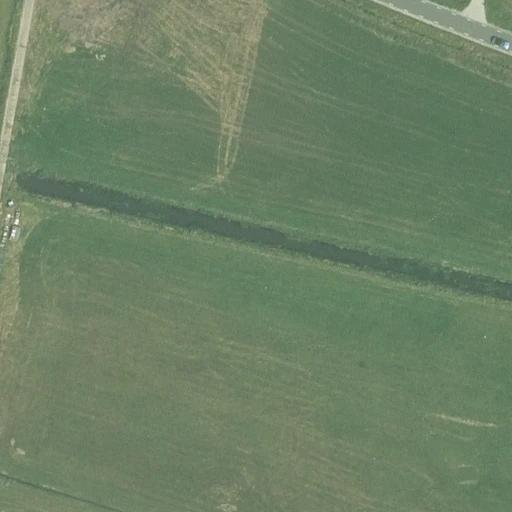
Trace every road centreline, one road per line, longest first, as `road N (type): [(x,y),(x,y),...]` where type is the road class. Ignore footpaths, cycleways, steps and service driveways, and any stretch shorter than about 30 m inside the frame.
road 1 (track): [(0,168),(29,0)]
road 2 (tertiary): [(511,46),(394,0)]
